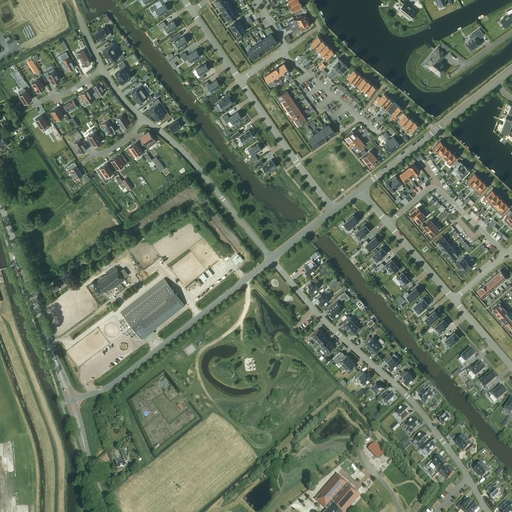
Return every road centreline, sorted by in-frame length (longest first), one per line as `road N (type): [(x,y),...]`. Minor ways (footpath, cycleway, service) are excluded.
road 1 (residential): [(467,477),(419,410),(271,258)]
road 2 (unclassified): [(70,400),(109,387),(251,273)]
road 3 (secondary): [(70,400),(0,202)]
road 4 (residential): [(271,258),(189,158),(143,119)]
road 5 (residential): [(360,188),(496,81)]
road 6 (residential): [(334,209),(239,79)]
road 7 (residential): [(453,300),(360,188)]
